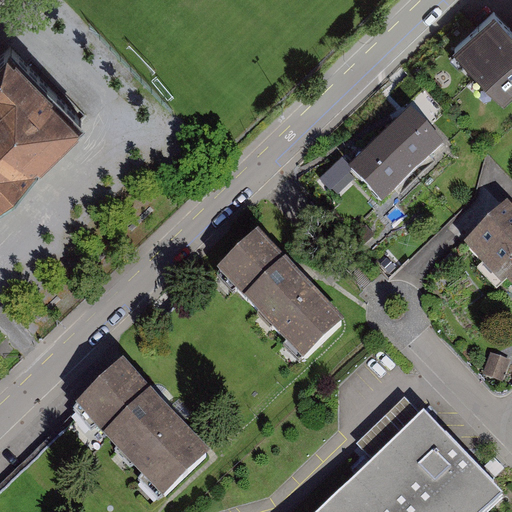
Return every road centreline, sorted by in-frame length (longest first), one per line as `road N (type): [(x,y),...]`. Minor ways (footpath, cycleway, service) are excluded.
road 1 (residential): [(0,419),(438,0)]
road 2 (residential): [(503,425),(408,325)]
